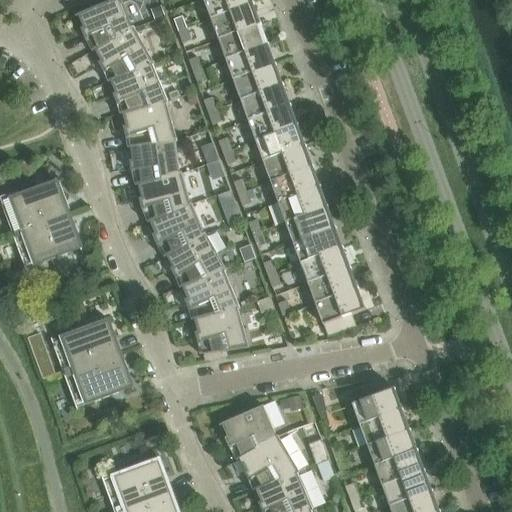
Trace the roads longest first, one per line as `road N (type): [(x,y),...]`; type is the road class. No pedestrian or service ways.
road 1 (residential): [(171,391),(30,0)]
road 2 (tertiary): [(375,0),(511,369)]
road 3 (residential): [(419,349),(292,0)]
road 4 (tertiary): [(511,284),(408,0)]
road 5 (residential): [(171,391),(419,349)]
road 6 (residential): [(480,511),(419,349)]
road 7 (residential): [(215,511),(171,391)]
